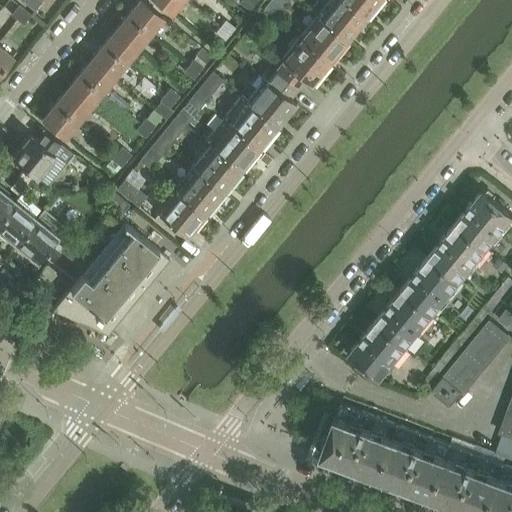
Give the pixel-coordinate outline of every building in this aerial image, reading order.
[(32,0),(28,5),(34,10),(41,0),(32,0)] [(141,0),(138,0),(127,14),(150,32),(163,17),(141,0)] [(157,0),(172,12),(181,0),(157,0)] [(254,4),(249,0),(240,0),(240,1),(250,9),(254,4)] [(280,9),(270,0),(264,8),(274,16),(280,9)] [(285,0),(270,0),(280,9),(287,1),(285,0)] [(366,16),(346,0),(332,0),(320,16),(347,39),(366,16)] [(379,0),(346,0),(366,16),(379,0)] [(11,16),(16,20),(25,10),(20,6),(11,16)] [(25,10),(16,20),(22,25),(30,14),(25,10)] [(127,14),(115,29),(138,48),(150,32),(127,14)] [(347,39),(320,16),(301,38),(329,61),(347,39)] [(224,20),(220,25),(230,33),(234,28),(224,20)] [(230,33),(220,25),(216,30),(226,39),(230,33)] [(126,62),(138,48),(115,29),(103,43),(126,62)] [(329,61),(301,38),(283,60),(284,61),(276,70),(298,88),(306,78),(311,83),(329,61)] [(103,43),(91,58),(114,77),(126,62),(103,43)] [(0,46),(0,71),(12,56),(0,46)] [(91,58),(79,72),(102,91),(114,77),(91,58)] [(193,59),(188,64),(198,72),(203,67),(193,59)] [(198,72),(188,64),(184,69),(194,77),(198,72)] [(298,88),(276,70),(269,80),(268,80),(250,101),(278,124),(296,102),(290,98),(298,88)] [(223,79),(213,71),(207,78),(217,86),(223,79)] [(102,91),(79,72),(67,87),(90,106),(102,91)] [(217,86),(207,78),(200,86),(211,94),(217,86)] [(211,94),(200,86),(195,93),(205,101),(211,94)] [(67,87),(55,102),(78,121),(90,106),(67,87)] [(168,88),(164,94),(174,102),(178,96),(168,88)] [(205,101),(195,93),(189,100),(199,109),(205,101)] [(174,102),(164,94),(160,99),(170,107),(174,102)] [(199,109),(189,100),(182,108),(193,116),(199,109)] [(173,111),(160,101),(154,109),(162,116),(162,117),(165,120),(173,111)] [(278,124),(250,101),(232,123),(260,146),(278,124)] [(55,102),(42,118),(65,136),(78,121),(55,102)] [(193,116),(182,108),(177,115),(187,123),(193,116)] [(187,123),(177,115),(170,123),(181,131),(187,123)] [(260,146),(232,123),(224,116),(206,139),(214,146),(241,168),(260,146)] [(144,118),(140,123),(150,131),(154,126),(144,118)] [(150,131),(140,123),(136,128),(146,136),(150,131)] [(181,131),(170,123),(164,131),(174,139),(181,131)] [(37,176),(57,151),(70,160),(75,154),(62,144),(44,129),(36,138),(30,133),(12,155),(37,176)] [(174,139),(164,131),(158,138),(168,146),(174,139)] [(168,146),(158,138),(152,145),(162,153),(168,146)] [(162,153),(152,145),(146,152),(156,161),(162,153)] [(241,168),(214,146),(195,168),(223,191),(241,168)] [(120,147),(116,152),(126,160),(130,155),(120,147)] [(126,160),(116,152),(112,158),(122,166),(126,160)] [(156,161),(146,152),(140,160),(150,168),(156,161)] [(223,191),(195,168),(178,190),(205,213),(223,191)] [(23,170),(16,179),(24,185),(31,177),(23,170)] [(147,195),(125,177),(117,188),(138,205),(147,195)] [(0,223),(18,202),(0,187),(0,223)] [(130,204),(111,189),(103,200),(121,214),(130,204)] [(511,212),(483,189),(471,203),(456,222),(487,247),(511,216),(511,212)] [(205,213),(178,190),(159,212),(187,235),(205,213)] [(18,202),(0,223),(0,229),(21,246),(41,222),(18,202)] [(49,212),(41,222),(21,246),(37,260),(42,253),(52,261),(67,243),(62,239),(70,230),(49,212)] [(107,332),(169,257),(124,220),(90,262),(75,280),(71,286),(53,308),(107,332)] [(456,222),(445,235),(429,255),(460,280),(487,247),(456,222)] [(75,280),(90,262),(67,243),(52,261),(75,280)] [(434,312),(460,280),(429,255),(403,287),(434,312)] [(511,279),(509,277),(488,303),(493,307),(511,284),(511,279)] [(408,344),(434,312),(403,287),(377,319),(408,344)] [(488,303),(462,335),(467,340),(493,307),(488,303)] [(499,319),(506,325),(511,317),(511,312),(507,309),(499,319)] [(377,319),(365,333),(349,352),(380,377),(408,344),(377,319)] [(490,319),(483,328),(501,343),(508,334),(490,319)] [(483,328),(475,337),(494,352),(501,343),(483,328)] [(462,335),(436,367),(441,371),(467,340),(462,335)] [(475,337),(468,346),(486,361),(494,352),(475,337)] [(486,361),(468,346),(460,355),(479,371),(486,361)] [(460,355),(452,365),(471,380),(479,371),(460,355)] [(452,365),(445,374),(463,389),(471,380),(452,365)] [(423,383),(428,387),(441,371),(436,367),(423,383)] [(463,389),(445,374),(432,390),(450,405),(463,389)] [(337,413),(322,451),(383,473),(401,425),(341,402),(337,414),(337,413)] [(511,422),(506,421),(502,433),(511,436),(511,422)] [(453,444),(401,425),(383,473),(435,493),(453,444)] [(511,443),(501,439),(496,453),(511,458),(511,443)] [(453,444),(435,493),(485,511),(504,463),(453,444)] [(511,511),(511,466),(504,463),(485,511),(511,511)]
